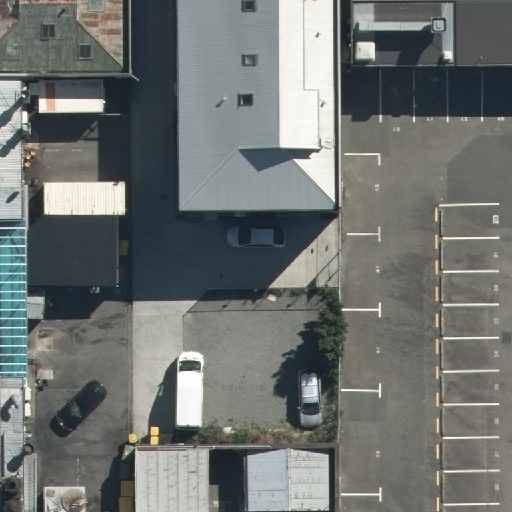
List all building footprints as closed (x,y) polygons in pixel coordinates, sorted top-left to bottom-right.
[(132,0),(0,0),(0,78),(133,80),(132,0)] [(179,0),(182,217),(346,216),(344,68),(343,0),(179,0)] [(511,0),(343,0),(344,68),(511,68),(511,0)] [(31,511),(27,89),(0,89),(0,511),(31,511)] [(339,446),(247,446),(247,511),(339,511),(339,446)] [(210,511),(210,448),(139,448),(138,511),(210,511)]
